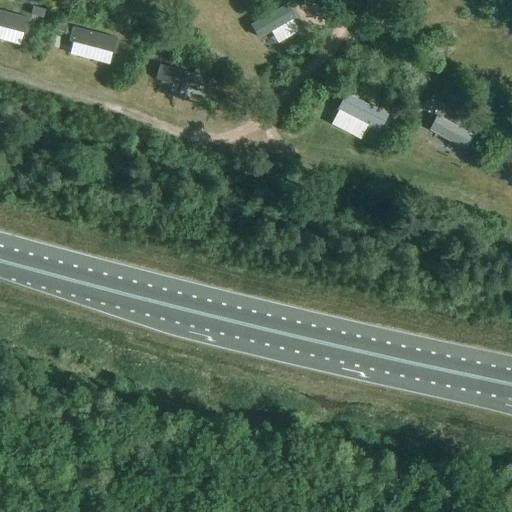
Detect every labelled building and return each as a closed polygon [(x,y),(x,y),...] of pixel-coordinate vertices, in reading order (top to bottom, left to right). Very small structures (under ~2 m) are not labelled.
[(233,30),(251,13),(240,1),(222,18),(233,30)] [(31,4),(29,11),(41,14),(43,7),(31,4)] [(58,16),(55,29),(63,30),(66,18),(58,16)] [(209,76),(206,86),(214,88),(217,78),(209,76)] [(427,97),(422,108),(433,113),(438,102),(427,97)] [(393,122),(364,149),(374,159),(402,133),(393,122)]
